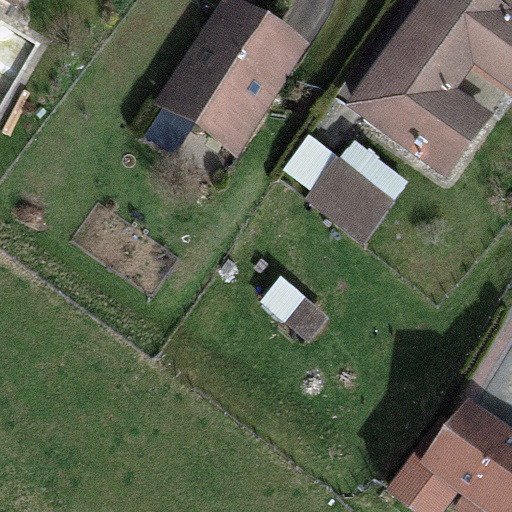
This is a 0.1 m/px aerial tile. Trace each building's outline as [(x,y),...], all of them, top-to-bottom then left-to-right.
[(37,0),(11,0),(31,11),(37,0)] [(319,50),(240,0),(235,0),(170,103),(252,155),(319,50)] [(511,0),(425,0),(360,111),(461,170),(489,123),(450,100),(476,57),(511,77),(511,0)] [(410,183),(355,142),(311,202),(366,243),(410,183)] [(511,511),(511,425),(488,406),(432,477),(476,511),(511,511)]
